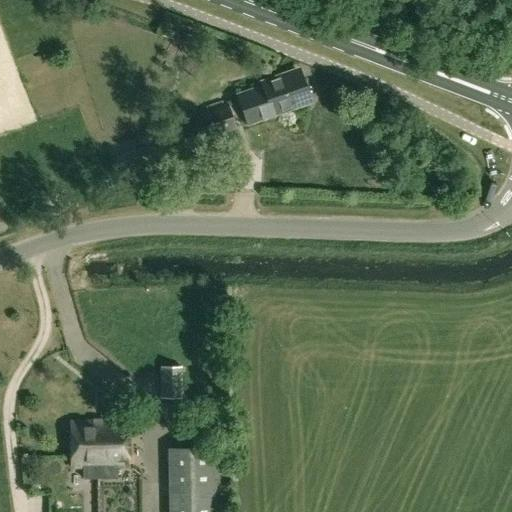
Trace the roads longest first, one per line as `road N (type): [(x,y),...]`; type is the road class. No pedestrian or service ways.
road 1 (unclassified): [(0,257),(69,234),(152,222),(456,232),(511,204)]
road 2 (primary): [(511,101),(243,0)]
